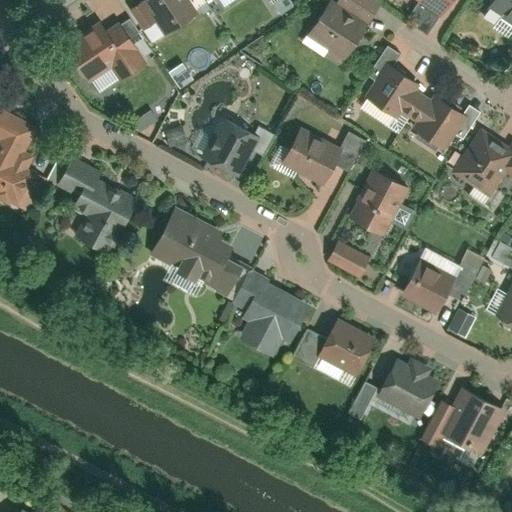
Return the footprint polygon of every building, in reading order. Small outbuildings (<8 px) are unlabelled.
[(141,0),(165,35),(198,14),(189,0),(141,0)] [(332,0),(329,0),(303,38),(341,64),(367,26),(382,3),(377,0),(340,0),(338,4),(332,0)] [(414,0),(438,16),(448,0),(414,0)] [(511,0),(490,0),(486,7),(511,24),(511,0)] [(105,18),(65,43),(89,81),(112,67),(120,80),(148,62),(121,21),(111,27),(105,18)] [(394,61),(399,51),(384,44),(379,53),(394,61)] [(446,150),(469,116),(434,93),(430,99),(418,91),(422,85),(388,63),(359,106),(392,128),(402,113),(417,123),(413,128),(446,150)] [(0,106),(0,195),(29,210),(43,175),(28,166),(35,154),(25,149),(37,125),(0,106)] [(148,109),(131,119),(137,128),(153,119),(148,109)] [(224,116),(201,161),(237,179),(259,134),(224,116)] [(301,124),(281,164),(323,186),(344,145),(301,124)] [(479,128),(452,172),(491,197),(507,172),(511,174),(511,140),(508,147),(479,128)] [(112,252),(138,199),(96,178),(100,170),(70,155),(56,182),(78,193),(71,207),(84,214),(75,233),(112,252)] [(374,170),(350,215),(386,234),(410,189),(374,170)] [(174,206),(150,255),(227,293),(242,263),(228,256),(233,244),(221,238),(225,231),(174,206)] [(372,257),(340,240),(329,261),(362,277),(372,257)] [(511,265),(511,249),(494,245),(490,258),(511,265)] [(400,296),(437,313),(454,276),(426,264),(420,277),(411,273),(400,296)] [(288,342),(308,302),(267,282),(269,277),(248,267),(231,302),(244,308),(240,316),(247,319),(239,336),(276,353),(282,339),(288,342)] [(511,325),(511,283),(495,317),(511,325)] [(454,306),(445,328),(463,336),(473,314),(454,306)] [(356,375),(375,337),(335,316),(325,336),(307,327),(293,355),(315,366),(319,357),(356,375)] [(375,398),(419,420),(439,380),(395,358),(375,398)] [(452,405),(440,399),(418,439),(436,449),(443,437),(481,458),(506,412),(462,387),(452,405)]
